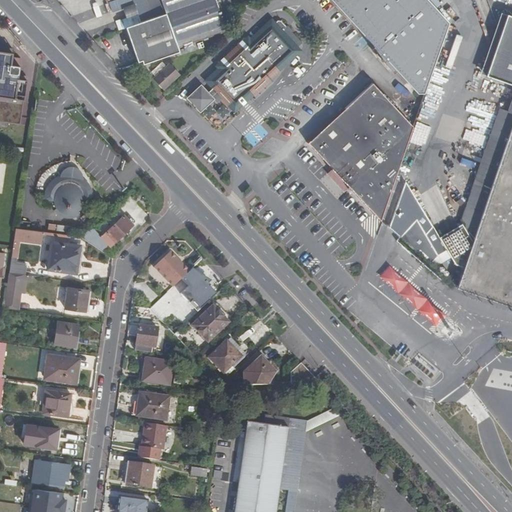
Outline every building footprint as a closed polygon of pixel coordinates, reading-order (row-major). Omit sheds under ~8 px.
[(106,0),(107,3),(110,3),(113,11),(135,4),(133,0),(106,0)] [(165,15),(176,49),(225,31),(214,0),(133,0),(135,4),(138,13),(141,22),(165,15)] [(330,0),(334,4),(354,26),(374,47),(396,71),(401,77),(417,93),(423,93),(424,93),(427,82),(438,53),(448,22),(427,0),(330,0)] [(141,22),(138,13),(120,20),(123,28),(126,27),(141,22)] [(165,15),(141,22),(126,27),(137,61),(141,60),(143,66),(178,53),(176,49),(165,15)] [(222,65),(224,68),(211,80),(214,84),(209,89),(209,90),(207,92),(201,85),(188,97),(199,110),(212,98),(216,103),(219,100),(225,107),(227,105),(234,99),(239,103),(243,99),(245,100),(252,94),(254,97),(271,80),(267,75),(275,68),(293,51),(271,26),(262,34),(249,46),(246,43),(222,65)] [(396,71),(374,47),(371,50),(393,74),(396,71)] [(0,122),(18,125),(24,79),(16,77),(18,65),(10,64),(12,50),(0,48),(0,122)] [(158,80),(155,82),(162,90),(179,74),(169,63),(165,67),(161,62),(150,72),(155,77),(158,80)] [(368,87),(341,111),(307,142),(331,168),(350,189),(380,221),(384,208),(401,158),(402,156),(407,140),(412,126),(371,82),(369,85),(369,84),(368,85),(368,87)] [(511,125),(456,288),(511,307),(511,125)] [(87,183),(83,179),(81,178),(82,176),(80,173),(75,171),(76,169),(73,168),(70,168),(70,170),(67,171),(63,172),(61,173),(62,176),(57,177),(53,180),(50,183),(47,188),(45,192),(44,197),(44,199),(54,202),(55,205),(57,208),(54,211),(56,213),(59,216),(64,218),(67,218),(69,218),(73,218),(76,217),(79,215),(77,212),(80,209),(82,205),(83,202),(93,199),(93,194),(91,189),(90,187),(87,183)] [(350,189),(331,168),(327,173),(345,193),(350,189)] [(123,216),(101,237),(110,247),(132,226),(123,216)] [(75,273),(79,246),(49,242),(45,270),(75,274),(75,273)] [(153,273),(170,291),(189,272),(181,263),(178,266),(175,263),(170,257),(153,273)] [(24,265),(11,263),(10,273),(22,275),(24,265)] [(389,264),(379,275),(436,325),(446,313),(389,264)] [(67,288),(64,309),(85,312),(88,291),(67,288)] [(20,300),(6,298),(4,308),(18,310),(20,300)] [(181,303),(166,317),(174,326),(192,309),(186,303),(183,306),(181,303)] [(212,306),(191,326),(208,343),(231,321),(225,314),(222,317),(212,306)] [(77,325),(56,323),(54,345),(74,347),(77,325)] [(137,352),(154,354),(157,329),(138,326),(135,346),(137,346),(137,352)] [(228,339),(208,358),(223,374),(243,355),(228,339)] [(78,359),(47,355),(44,380),(75,383),(78,359)] [(243,375),(243,386),(274,386),(274,378),(272,375),(275,373),(260,357),(243,375)] [(172,363),(145,360),(141,382),(168,386),(172,363)] [(290,374),(291,385),(319,385),(300,364),(290,374)] [(71,395),(45,391),(42,413),(68,417),(71,395)] [(168,398),(139,394),(135,416),(165,421),(168,398)] [(284,511),(293,511),(307,422),(291,420),(265,416),(263,425),(287,428),(278,490),(288,491),(284,511)] [(275,511),(278,490),(287,428),(263,425),(247,422),(234,511),(275,511)] [(166,426),(144,423),(140,447),(162,450),(166,426)] [(38,427),(36,446),(55,449),(57,430),(38,427)] [(66,465),(46,463),(44,484),(63,486),(66,465)] [(153,467),(127,464),(124,485),(150,489),(153,467)] [(205,470),(191,468),(190,475),(204,478),(205,470)] [(58,511),(61,500),(30,495),(28,511),(58,511)] [(145,511),(147,501),(118,497),(115,511),(145,511)]
